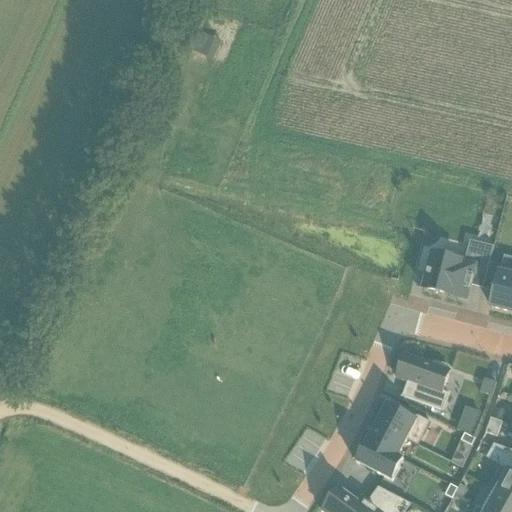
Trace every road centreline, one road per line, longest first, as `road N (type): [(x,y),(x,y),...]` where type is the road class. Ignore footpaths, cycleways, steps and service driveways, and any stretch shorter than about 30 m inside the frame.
road 1 (track): [(0,387),(175,0)]
road 2 (residential): [(289,511),(346,424),(393,320),(511,349)]
road 3 (unclassified): [(258,511),(0,394)]
